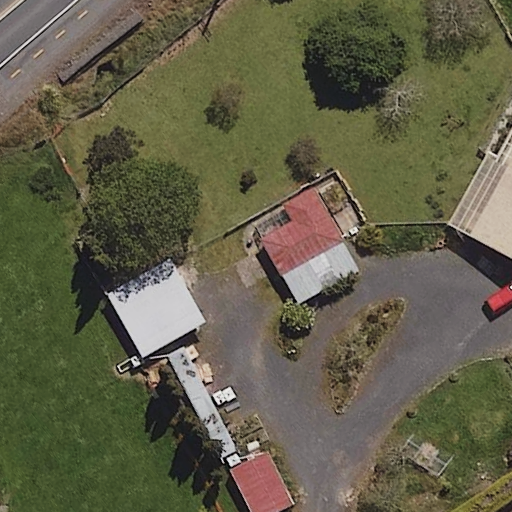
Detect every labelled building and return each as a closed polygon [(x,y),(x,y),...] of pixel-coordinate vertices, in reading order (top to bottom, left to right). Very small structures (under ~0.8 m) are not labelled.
[(511,143),(503,162),(489,155),(447,235),(511,269),(511,143)] [(316,194),(255,227),(302,313),(363,279),(316,194)] [(169,263),(108,298),(145,363),(206,328),(169,263)] [(184,347),(168,356),(229,465),(245,456),(184,347)] [(271,453),(232,473),(251,511),(287,511),(299,506),(271,453)]
